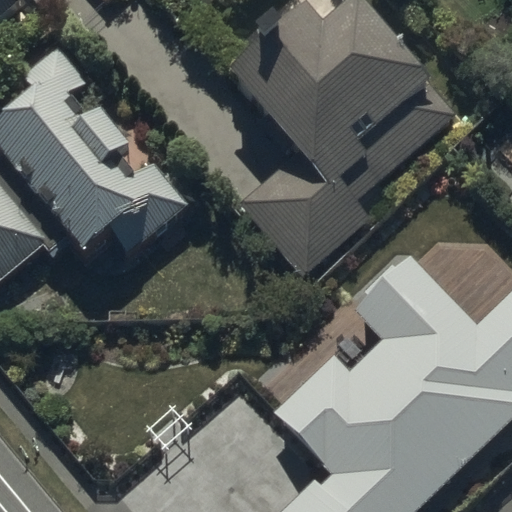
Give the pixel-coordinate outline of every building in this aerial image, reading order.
[(0,0),(0,27),(19,11),(9,0),(0,0)] [(301,27),(227,94),(292,166),(237,216),(304,289),(369,230),(357,216),(454,127),(356,20),(323,50),(301,27)] [(112,247),(128,266),(186,217),(154,180),(133,198),(116,179),(131,166),(102,133),(82,150),(61,125),(69,118),(64,111),(85,93),(57,60),(23,89),(38,108),(0,139),(0,290),(58,241),(83,271),(112,247)] [(480,256),(424,201),(354,272),(411,327),(480,256)] [(432,511),(501,441),(462,403),(435,431),(391,388),(382,398),(357,374),(352,380),(339,368),(308,396),(320,409),(311,417),(334,442),(320,456),(314,449),(244,511),(432,511)]
